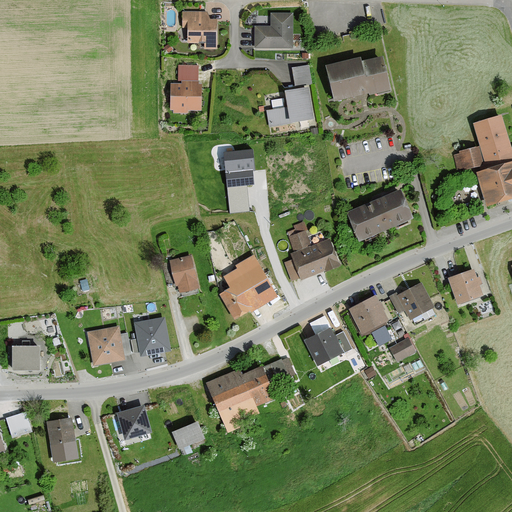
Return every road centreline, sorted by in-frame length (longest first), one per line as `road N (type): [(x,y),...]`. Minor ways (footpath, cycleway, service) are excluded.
road 1 (unclassified): [(0,395),(107,389),(196,366),(434,252),(511,224)]
road 2 (track): [(88,391),(122,511)]
